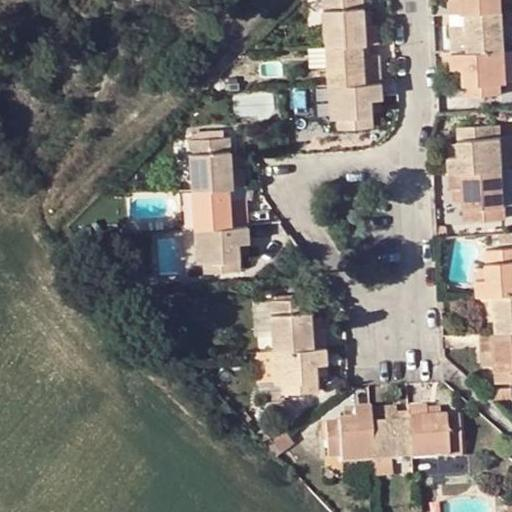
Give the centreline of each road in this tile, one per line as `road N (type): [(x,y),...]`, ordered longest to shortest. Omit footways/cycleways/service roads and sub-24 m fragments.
road 1 (residential): [(408,163),(301,167),(304,215),(364,303),(408,299)]
road 2 (track): [(42,215),(259,0)]
road 3 (residential): [(408,163),(404,0)]
road 4 (residential): [(408,299),(408,163)]
